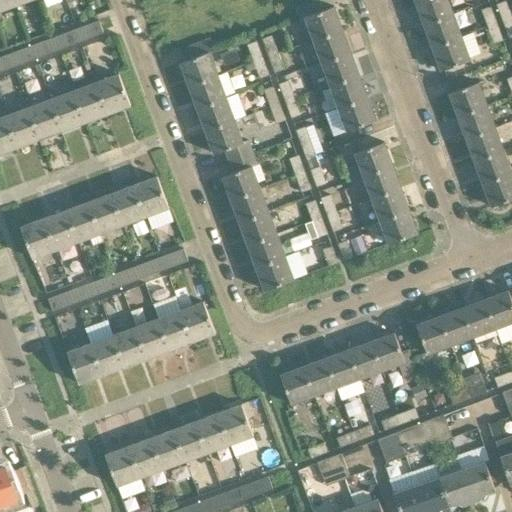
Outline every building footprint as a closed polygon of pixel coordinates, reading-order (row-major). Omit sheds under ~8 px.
[(0,0),(0,11),(16,6),(13,0),(0,0)] [(313,41),(342,30),(334,7),(321,12),(316,0),(296,7),(300,19),(305,18),(313,41)] [(447,0),(421,0),(415,2),(424,25),(453,14),(447,0)] [(504,21),(511,18),(511,14),(508,3),(499,6),(504,21)] [(489,27),(499,24),(493,9),(484,12),(489,27)] [(453,14),(424,25),(432,48),(461,37),(453,14)] [(87,26),(92,38),(103,33),(99,21),(87,26)] [(499,24),(489,27),(495,42),(504,39),(499,24)] [(76,30),(81,42),(92,38),(87,26),(76,30)] [(65,34),(70,46),(81,42),(76,30),(65,34)] [(322,63),(351,53),(342,30),(313,41),(322,63)] [(54,38),(58,50),(70,46),(65,34),(54,38)] [(461,37),(432,48),(440,70),(470,60),(461,37)] [(42,42),(47,55),(58,50),(54,38),(42,42)] [(189,86),(218,75),(209,52),(215,50),(211,39),(187,48),(191,59),(180,63),(189,86)] [(270,58),(279,54),(274,39),(265,43),(270,58)] [(31,47),(36,59),(47,55),(42,42),(31,47)] [(253,62),(262,58),(257,43),(248,47),(253,62)] [(20,51),(24,63),(36,59),(31,47),(20,51)] [(9,55),(13,67),(24,63),(20,51),(9,55)] [(320,90),(330,86),(359,76),(351,53),(322,63),(312,67),(320,90)] [(279,54),(270,58),(276,73),(285,69),(279,54)] [(0,58),(0,66),(2,72),(13,67),(9,55),(0,58)] [(262,58),(253,62),(256,69),(259,77),(268,73),(262,58)] [(256,69),(253,62),(245,65),(247,72),(256,69)] [(119,74),(96,83),(108,114),(130,106),(119,74)] [(218,75),(189,86),(197,109),(226,98),(218,75)] [(339,109),(368,98),(359,76),(330,86),(339,109)] [(457,116),(487,105),(478,82),(449,93),(457,116)] [(108,114),(96,83),(73,91),(85,123),(108,114)] [(286,103),(296,99),(290,84),(281,88),(286,103)] [(270,107),(279,104),(274,89),(264,92),(270,107)] [(85,123),(73,91),(51,100),(62,131),(85,123)] [(226,98),(197,109),(206,132),(235,121),(226,98)] [(368,98),(339,109),(347,132),(376,121),(368,98)] [(296,99),(286,103),(292,118),(301,114),(296,99)] [(62,131),(51,100),(28,108),(40,139),(62,131)] [(279,104),(270,107),(275,122),(285,119),(279,104)] [(487,105),(457,116),(466,139),(495,128),(487,105)] [(40,139),(28,108),(5,117),(17,148),(40,139)] [(0,154),(17,148),(5,117),(0,118),(0,154)] [(235,121),(206,132),(214,155),(223,151),(228,162),(253,153),(249,142),(243,144),(235,121)] [(495,128),(466,139),(474,162),(504,151),(495,128)] [(303,148),(312,145),(307,130),(297,133),(303,148)] [(363,176),(392,165),(384,143),(355,153),(363,176)] [(312,145),(303,148),(307,158),(316,155),(312,145)] [(504,151),(474,162),(482,184),(511,173),(504,151)] [(253,153),(228,162),(232,173),(222,177),(231,200),(260,189),(252,166),(257,164),(253,153)] [(311,170),(320,166),(316,155),(307,158),(311,170)] [(295,176),(304,172),(299,157),(289,161),(295,176)] [(372,199),(401,188),(392,165),(363,176),(372,199)] [(320,166),(311,170),(316,185),(325,181),(320,166)] [(304,172),(295,176),(300,191),(310,187),(304,172)] [(511,173),(482,184),(491,207),(511,199),(511,173)] [(134,185),(146,216),(169,208),(157,176),(134,185)] [(112,194),(123,225),(146,216),(134,185),(112,194)] [(380,222),(409,211),(401,188),(372,199),(380,222)] [(260,189),(231,200),(239,223),(269,212),(260,189)] [(89,202),(101,233),(123,225),(112,194),(89,202)] [(327,216),(336,212),(331,197),(322,200),(327,216)] [(66,210),(78,242),(101,233),(89,202),(66,210)] [(311,221),(321,217),(315,202),(306,206),(311,221)] [(44,219),(55,250),(78,242),(66,210),(44,219)] [(409,211),(380,222),(388,244),(417,234),(409,211)] [(269,212),(239,223),(248,245),(277,234),(269,212)] [(336,212),(327,216),(333,231),(342,227),(336,212)] [(321,217),(311,221),(317,236),(326,232),(321,217)] [(55,250),(44,219),(21,228),(33,259),(55,250)] [(277,234),(248,245),(256,268),(286,257),(277,234)] [(347,241),(338,245),(344,261),(353,258),(347,241)] [(331,247),(322,250),(328,267),(337,263),(331,247)] [(172,253),(177,266),(188,261),(183,249),(172,253)] [(161,257),(165,270),(177,266),(172,253),(161,257)] [(149,262),(154,274),(165,270),(161,257),(149,262)] [(286,257),(256,268),(265,291),(294,280),(286,257)] [(138,266),(143,278),(154,274),(149,262),(138,266)] [(127,270),(131,282),(143,278),(138,266),(127,270)] [(116,274),(120,287),(131,282),(127,270),(116,274)] [(104,278),(109,291),(120,287),(116,274),(104,278)] [(93,283),(98,295),(109,291),(104,278),(93,283)] [(82,287),(86,299),(98,295),(93,283),(82,287)] [(70,291),(75,303),(86,299),(82,287),(70,291)] [(59,295),(64,308),(75,303),(70,291),(59,295)] [(484,300),(495,329),(511,322),(511,304),(507,291),(484,300)] [(64,308),(59,295),(48,299),(52,312),(64,308)] [(461,308),(472,338),(495,329),(484,300),(461,308)] [(181,311),(192,342),(215,334),(203,302),(181,311)] [(438,317),(449,346),(472,338),(461,308),(438,317)] [(158,319),(169,350),(192,342),(181,311),(158,319)] [(449,346),(438,317),(416,325),(426,355),(449,346)] [(135,327),(147,359),(169,350),(158,319),(135,327)] [(112,336),(124,367),(147,359),(135,327),(112,336)] [(395,333),(371,342),(382,371),(398,365),(403,378),(418,372),(410,349),(402,353),(395,333)] [(90,344),(101,376),(124,367),(112,336),(90,344)] [(349,350),(359,379),(382,371),(371,342),(349,350)] [(101,376),(90,344),(67,352),(79,384),(101,376)] [(326,358),(337,388),(359,379),(349,350),(326,358)] [(304,366),(315,396),(337,388),(326,358),(304,366)] [(315,396),(304,366),(281,375),(291,404),(315,396)] [(511,382),(511,376),(510,371),(495,377),(499,387),(511,382)] [(461,378),(469,399),(484,393),(476,372),(461,378)] [(469,399),(461,378),(446,383),(454,405),(469,399)] [(414,388),(418,400),(427,397),(422,385),(414,388)] [(511,402),(511,389),(502,393),(507,405),(511,402)] [(219,413),(231,444),(253,436),(242,405),(219,413)] [(397,413),(401,425),(416,419),(412,408),(397,413)] [(196,421),(208,453),(231,444),(219,413),(196,421)] [(401,425),(397,413),(382,419),(386,431),(401,425)] [(424,436),(448,428),(443,416),(420,425),(424,436)] [(174,430),(185,461),(208,453),(196,421),(174,430)] [(353,430),(357,442),(372,436),(368,424),(353,430)] [(424,436),(420,425),(396,434),(400,446),(424,436)] [(452,439),(448,428),(424,436),(428,448),(452,439)] [(151,438),(162,469),(185,461),(174,430),(151,438)] [(357,442),(353,430),(338,435),(342,448),(357,442)] [(428,448),(424,436),(400,446),(404,457),(428,448)] [(128,447),(140,478),(162,469),(151,438),(128,447)] [(311,460),(328,453),(324,444),(308,450),(311,460)] [(140,478),(128,447),(105,455),(117,486),(140,478)] [(511,452),(500,457),(510,486),(511,485),(511,452)] [(321,476),(345,467),(340,455),(316,464),(321,476)] [(462,470),(473,503),(484,499),(486,495),(495,492),(485,463),(462,470)] [(6,467),(0,469),(0,507),(18,501),(17,497),(29,493),(20,469),(8,473),(6,467)] [(345,467),(321,476),(325,487),(349,478),(345,467)] [(440,478),(449,507),(458,504),(462,507),(473,503),(462,470),(440,478)] [(257,482),(261,494),(273,490),(268,478),(257,482)] [(416,486),(424,511),(439,511),(440,510),(449,507),(440,478),(416,486)] [(246,487),(250,499),(261,494),(257,482),(246,487)] [(381,511),(379,504),(383,503),(376,485),(370,487),(369,494),(372,502),(355,508),(356,511),(381,511)] [(424,511),(416,486),(393,494),(399,511),(424,511)] [(234,491),(239,503),(250,499),(246,487),(234,491)] [(223,495),(227,507),(239,503),(234,491),(223,495)] [(172,494),(162,499),(166,508),(176,504),(172,494)] [(212,499),(216,511),(227,507),(223,495),(212,499)] [(200,503),(203,511),(213,511),(216,511),(212,499),(200,503)] [(189,507),(190,511),(203,511),(200,503),(189,507)]
